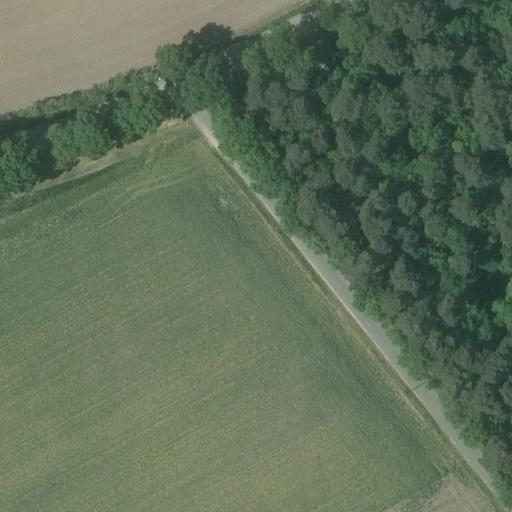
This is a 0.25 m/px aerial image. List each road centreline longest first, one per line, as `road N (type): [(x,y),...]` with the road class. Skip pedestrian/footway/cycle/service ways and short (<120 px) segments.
road 1 (unclassified): [(175,88),(511,505)]
road 2 (tertiary): [(175,88),(344,0)]
road 3 (tertiary): [(0,153),(175,88)]
